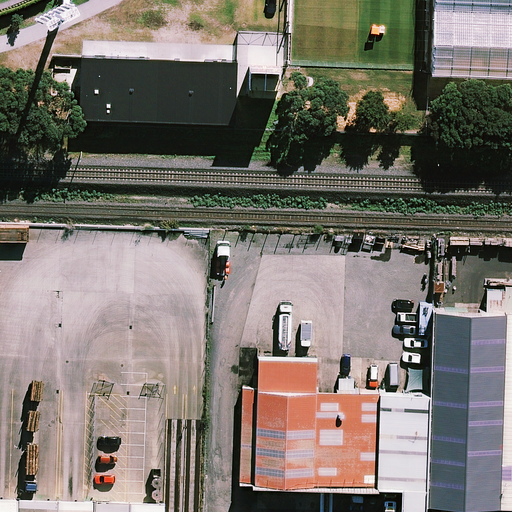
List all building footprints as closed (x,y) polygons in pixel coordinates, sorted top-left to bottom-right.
[(237,61),(81,55),(79,117),(235,122),(237,61)] [(511,308),(430,306),(428,380),(425,491),(511,492),(511,308)] [(378,472),(380,379),(248,376),(245,469),(378,472)] [(378,490),(425,491),(428,380),(380,379),(378,472),(378,490)] [(160,511),(161,497),(20,493),(18,511),(160,511)]
